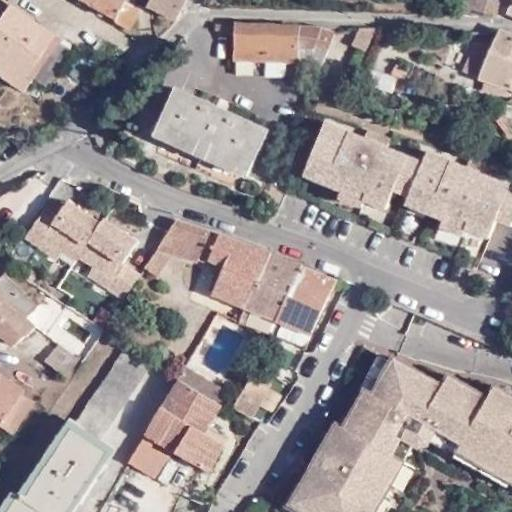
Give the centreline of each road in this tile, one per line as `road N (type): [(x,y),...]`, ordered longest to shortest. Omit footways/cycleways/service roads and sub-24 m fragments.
road 1 (residential): [(56,137),(154,190),(498,327)]
road 2 (residential): [(511,29),(285,11),(187,21)]
road 3 (residential): [(187,21),(56,137)]
